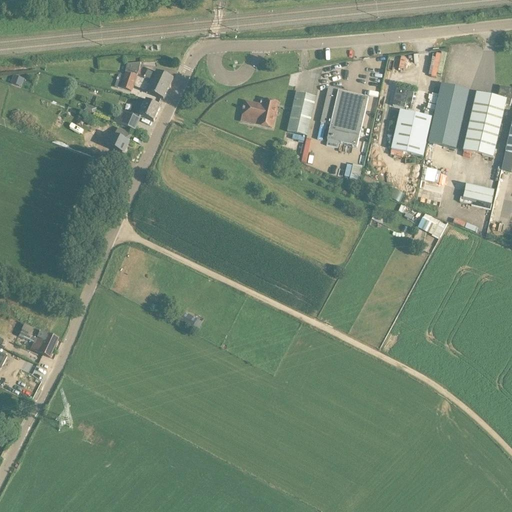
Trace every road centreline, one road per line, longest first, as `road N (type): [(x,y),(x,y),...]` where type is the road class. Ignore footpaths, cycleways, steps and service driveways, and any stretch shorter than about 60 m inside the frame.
road 1 (track): [(511,457),(472,413),(393,362),(113,229)]
road 2 (residential): [(0,482),(187,68)]
road 3 (residential): [(262,46),(511,24)]
